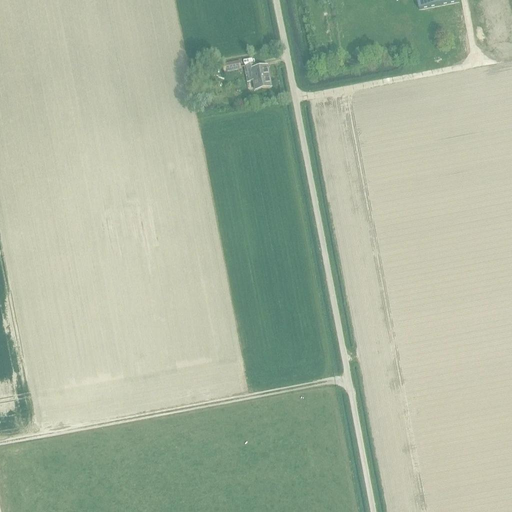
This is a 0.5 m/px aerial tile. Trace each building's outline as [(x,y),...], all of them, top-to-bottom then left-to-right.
[(457,0),(417,0),(419,10),(458,3),(457,0)] [(397,15),(387,16),(388,28),(398,27),(397,15)] [(225,72),(241,69),(239,61),(224,64),(225,72)] [(270,77),(268,66),(256,69),(255,65),(257,65),(257,64),(245,66),(247,82),(254,81),(254,80),(270,77)] [(254,81),(256,91),(272,87),(270,77),(254,80),(254,81)]
